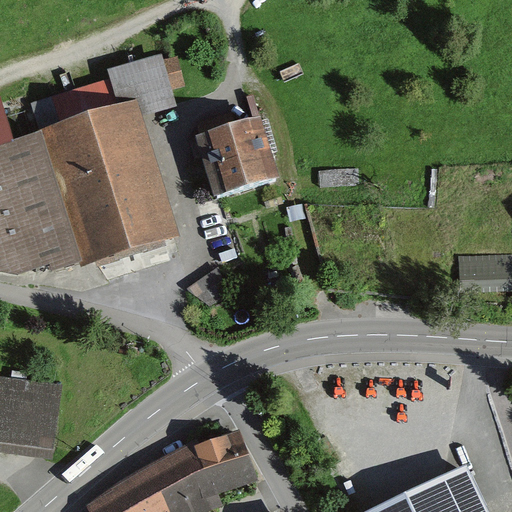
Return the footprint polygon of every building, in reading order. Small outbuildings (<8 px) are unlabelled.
[(118,119),(0,156),(0,269),(3,278),(39,266),(43,278),(170,238),(133,124),(181,108),(164,57),(104,76),(118,119)] [(259,125),(202,143),(221,203),(278,186),(259,125)] [(223,267),(189,291),(208,304),(230,295),(223,267)] [(0,446),(51,455),(62,386),(0,376),(0,446)] [(194,451),(88,511),(213,511),(214,511),(206,499),(248,479),(240,436),(194,451)] [(488,511),(467,466),(361,511),(488,511)]
